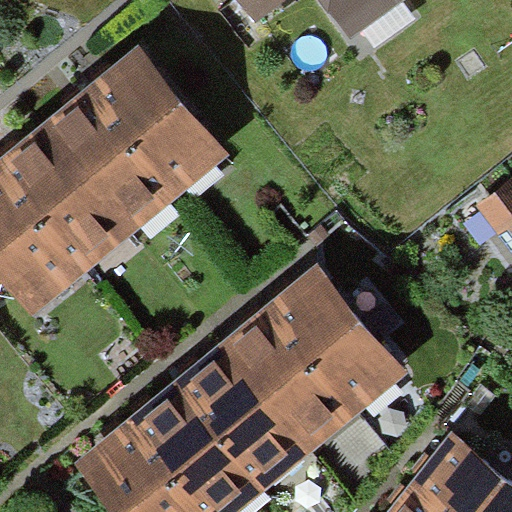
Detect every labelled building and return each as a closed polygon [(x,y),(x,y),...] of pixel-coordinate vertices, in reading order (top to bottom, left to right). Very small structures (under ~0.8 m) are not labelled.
[(280,0),(332,0),(349,22),(381,0),(250,0),(261,14),(280,0)] [(0,261),(35,305),(231,144),(140,34),(112,57),(81,82),(19,134),(0,149),(0,261)] [(511,179),(476,206),(511,253),(511,179)] [(79,453),(126,511),(227,511),(412,363),(324,255),(293,280),(262,305),(200,355),(153,393),(122,418),(79,453)] [(511,511),(511,468),(453,422),(433,448),(408,479),(382,511),(511,511)]
